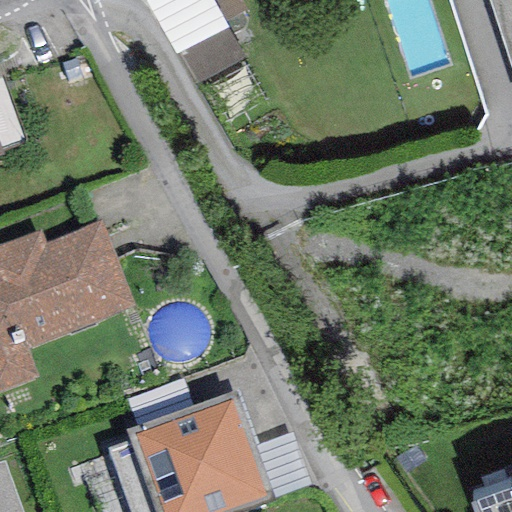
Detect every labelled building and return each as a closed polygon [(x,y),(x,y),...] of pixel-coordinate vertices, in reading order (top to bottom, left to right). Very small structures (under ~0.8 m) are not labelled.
[(164,0),(202,77),(254,52),(236,14),(254,5),(251,0),(164,0)] [(511,0),(501,0),(511,35),(511,0)] [(41,233),(0,248),(0,394),(36,381),(25,352),(133,312),(101,227),(46,247),(41,233)] [(233,396),(124,436),(152,511),(249,511),(272,504),(233,396)] [(511,511),(511,470),(473,486),(482,511),(511,511)] [(17,511),(1,474),(0,474),(0,511),(17,511)]
